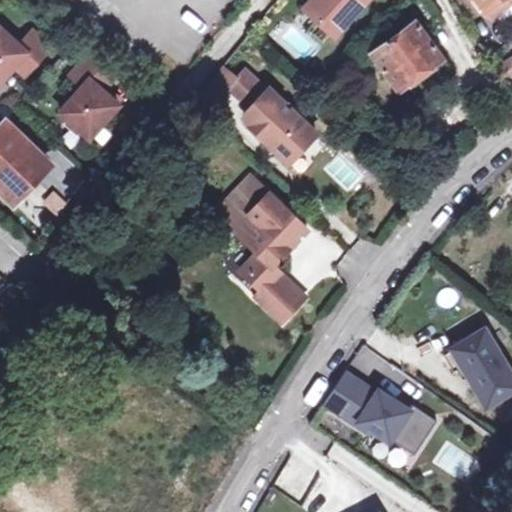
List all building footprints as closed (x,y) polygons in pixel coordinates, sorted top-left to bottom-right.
[(314,0),(306,9),(335,35),(367,0),(314,0)] [(485,0),(477,0),(489,15),(510,0),(496,0),(490,5),(485,0)] [(299,60),(314,45),(288,18),(272,33),(299,60)] [(443,59),(417,21),(372,54),(400,91),(443,59)] [(31,70),(52,47),(34,31),(21,46),(0,26),(0,83),(16,66),(20,61),(31,70)] [(99,87),(112,73),(91,54),(76,71),(89,82),(62,112),(91,138),(120,105),(104,91),(99,87)] [(511,57),(499,65),(507,78),(511,75),(511,57)] [(31,70),(20,61),(16,66),(27,75),(31,70)] [(208,111),(236,77),(223,67),(196,100),(208,111)] [(251,108),(268,91),(247,70),(230,87),(251,108)] [(117,77),(112,73),(99,87),(104,91),(117,77)] [(246,122),(289,162),(317,133),(270,88),(268,91),(251,108),(246,114),(246,122)] [(0,130),(0,188),(13,201),(50,163),(8,122),(0,130)] [(282,245),(290,237),(295,243),(308,229),(251,176),(221,208),(228,215),(223,219),(258,253),(273,266),(288,250),(282,245)] [(295,243),(290,237),(282,245),(288,250),(295,243)] [(273,266),(258,253),(241,271),(262,291),(257,297),(283,321),(306,298),(273,266)] [(65,352),(83,323),(55,306),(38,335),(65,352)] [(438,336),(446,349),(481,326),(473,313),(438,336)] [(487,408),(511,392),(511,374),(485,330),(452,349),(487,408)] [(345,372),(325,404),(371,434),(373,432),(390,443),(392,441),(415,456),(438,421),(401,398),(398,402),(379,389),(377,392),(345,372)] [(291,443),(277,493),(304,500),(318,451),(291,443)] [(96,510),(95,511),(118,511),(132,487),(63,450),(41,492),(63,503),(67,495),(96,510)] [(67,495),(63,503),(78,511),(95,511),(96,510),(67,495)]
